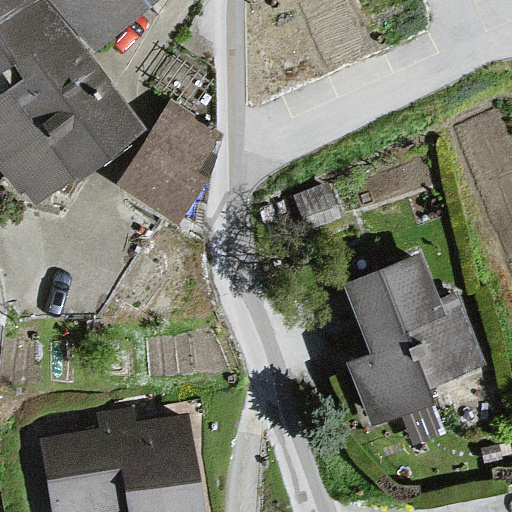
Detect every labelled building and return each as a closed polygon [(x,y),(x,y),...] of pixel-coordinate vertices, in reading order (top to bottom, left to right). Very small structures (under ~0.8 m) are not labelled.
[(128,123),(33,0),(0,0),(0,157),(29,192),(128,123)] [(54,0),(98,43),(150,0),(54,0)] [(220,137),(172,107),(125,183),(174,213),(220,137)] [(421,258),(349,284),(369,339),(375,354),(351,362),(372,422),(403,410),(414,438),(441,428),(424,382),(480,362),(456,297),(438,304),(421,258)] [(191,511),(176,413),(28,437),(40,511),(191,511)]
